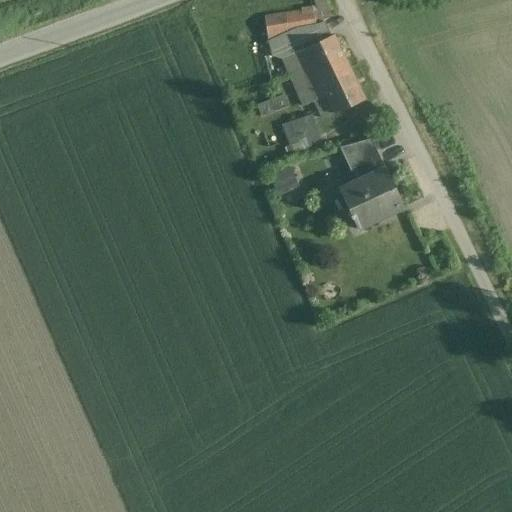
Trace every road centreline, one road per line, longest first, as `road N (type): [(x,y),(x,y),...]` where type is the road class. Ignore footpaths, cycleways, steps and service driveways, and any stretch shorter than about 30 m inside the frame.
road 1 (unclassified): [(511,354),(343,0)]
road 2 (unclassified): [(163,0),(0,59)]
